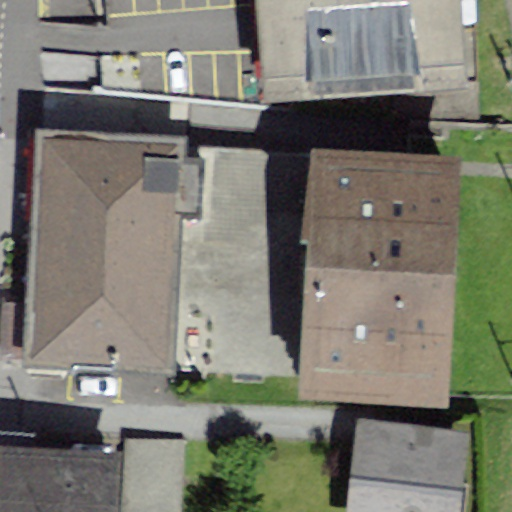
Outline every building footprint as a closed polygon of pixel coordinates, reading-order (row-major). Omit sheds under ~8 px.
[(459,0),(266,0),(273,93),(466,78),(459,0)] [(42,141),(33,359),(168,364),(177,210),(198,211),(201,161),(184,160),(185,146),(130,144),(42,141)] [(198,211),(177,210),(168,364),(300,370),(299,393),(451,399),(461,150),(315,144),(314,152),(185,146),(184,160),(201,161),(198,211)] [(24,296),(4,295),(2,346),(22,347),(24,296)] [(364,421),(353,511),(449,511),(459,432),(364,421)] [(177,511),(181,451),(149,449),(147,497),(123,496),(122,511),(177,511)] [(7,451),(4,511),(112,511),(115,455),(7,451)]
